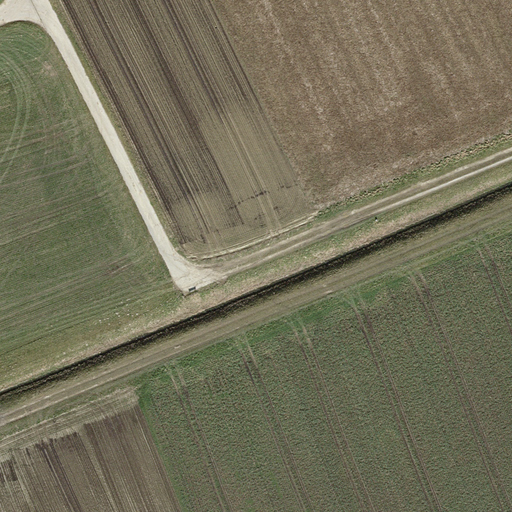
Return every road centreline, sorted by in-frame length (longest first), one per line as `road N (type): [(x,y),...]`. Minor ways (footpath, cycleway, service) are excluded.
road 1 (track): [(40,0),(185,277),(511,147)]
road 2 (track): [(511,206),(0,418)]
